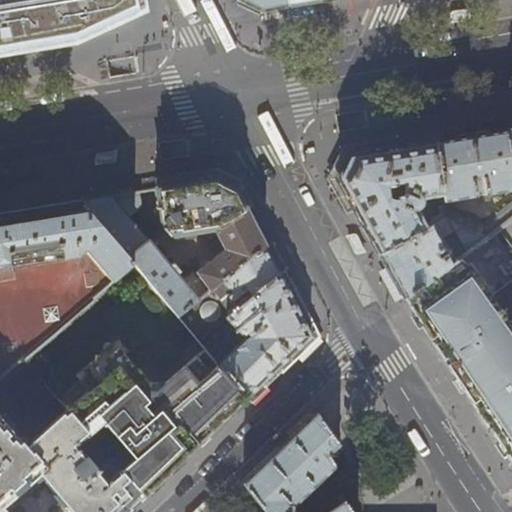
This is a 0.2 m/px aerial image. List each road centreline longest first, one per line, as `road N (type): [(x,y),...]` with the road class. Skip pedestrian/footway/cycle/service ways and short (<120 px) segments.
road 1 (residential): [(236,93),(370,336)]
road 2 (residential): [(370,336),(177,511)]
road 3 (secondary): [(0,132),(236,93)]
road 4 (residential): [(370,336),(482,511)]
road 5 (secondary): [(511,47),(364,72)]
road 6 (secondary): [(364,72),(236,93)]
